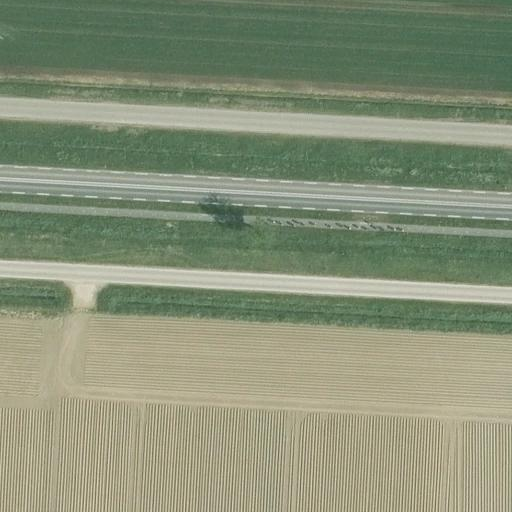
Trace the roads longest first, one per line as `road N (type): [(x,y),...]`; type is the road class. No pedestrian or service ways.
road 1 (unclassified): [(511,136),(0,107)]
road 2 (primary): [(511,208),(0,180)]
road 3 (unclassified): [(511,297),(0,269)]
